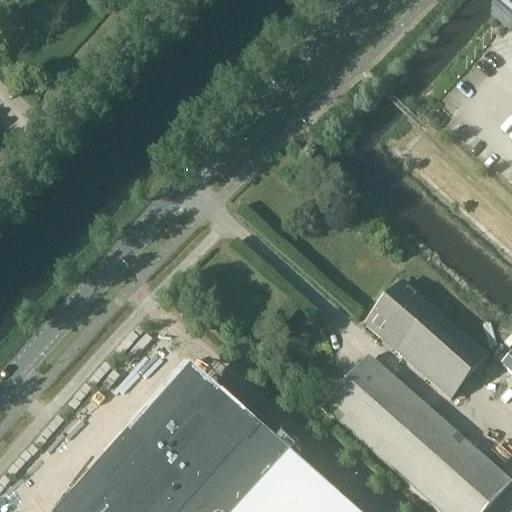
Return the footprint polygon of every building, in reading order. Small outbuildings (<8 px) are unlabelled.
[(511,0),(502,0),(490,14),(509,31),(511,33),(511,0)] [(404,285),(367,326),(365,328),(448,403),(487,360),(404,285)] [(511,354),(500,368),(511,378),(511,354)] [(342,394),(336,400),(324,414),(433,511),(488,511),(510,488),(495,474),(369,363),(342,394)] [(323,511),(171,379),(54,511),(323,511)]
